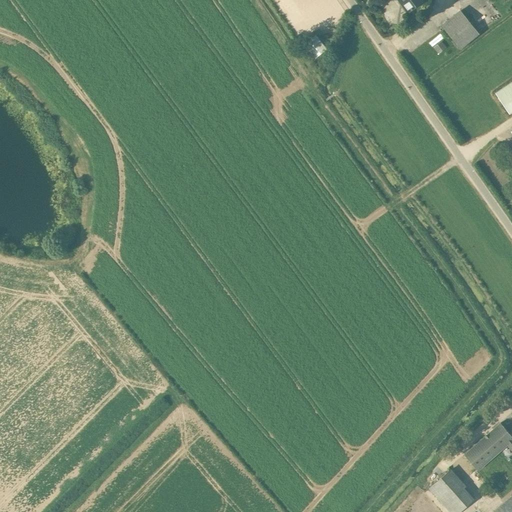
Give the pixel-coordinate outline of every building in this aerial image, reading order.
[(423,2),(421,0),(398,0),(400,1),(401,0),(410,12),(423,2)] [(479,34),(460,10),(441,25),(461,49),(479,34)] [(294,24),(306,40),(316,32),(304,16),(294,24)] [(511,93),(509,90),(489,103),(497,116),(511,106),(511,93)] [(507,445),(511,451),(511,425),(507,430),(500,422),(464,454),(479,470),(507,445)] [(464,488),(467,486),(451,468),(429,488),(449,511),(460,511),(475,499),(464,488)] [(494,511),(511,511),(511,495),(494,511)]
